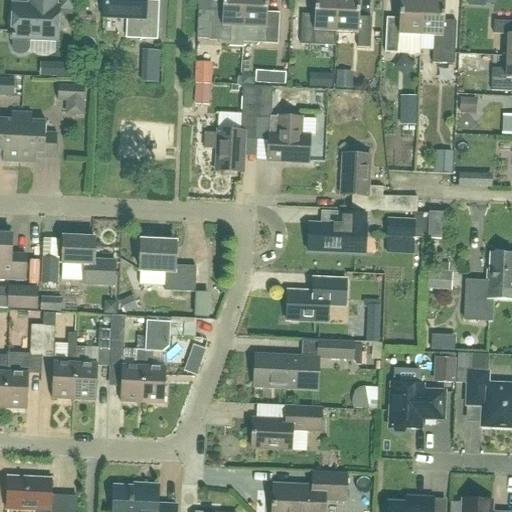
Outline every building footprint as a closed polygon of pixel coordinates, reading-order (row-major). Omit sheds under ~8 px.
[(56,9),(56,0),(30,0),(30,8),(13,7),(11,40),(12,40),(12,49),(14,53),(18,56),(23,56),(27,54),(30,50),(30,41),(57,42),(59,9),(56,9)] [(73,11),(73,0),(61,0),(61,11),(73,11)] [(145,0),(104,0),(103,21),(129,22),(128,41),(138,41),(158,42),(159,4),(146,3),(145,0)] [(245,30),(246,0),(223,0),(223,13),(199,11),(197,41),(230,42),(243,43),(243,44),(244,44),(245,30)] [(246,0),(245,30),(244,44),(278,46),(279,15),(267,15),(267,0),(246,0)] [(336,34),(337,0),(315,0),(314,17),(302,16),(300,46),(314,47),(335,48),(335,34),(336,34)] [(337,0),(336,34),(358,35),(357,49),(370,49),(371,19),(359,19),(360,0),(337,0)] [(421,38),(422,0),(400,0),(399,21),(386,20),(385,54),(418,56),(419,38),(421,38)] [(438,0),(422,0),(421,38),(433,38),(432,52),(431,64),(454,65),(456,23),(443,23),(444,0),(438,0)] [(507,58),(511,58),(511,23),(494,23),(494,36),(508,36),(507,58)] [(421,38),(420,51),(432,52),(433,38),(421,38)] [(492,70),(491,92),(511,93),(511,58),(507,58),(507,71),(492,70)] [(70,65),(40,64),(40,78),(70,79),(70,65)] [(212,85),(212,69),(197,68),(196,85),(212,85)] [(143,70),(142,84),(158,85),(159,71),(143,70)] [(275,74),(256,73),(256,85),(273,85),(285,86),(286,74),(275,74)] [(243,75),(243,86),(253,86),(254,81),(248,75),(243,75)] [(337,76),(336,89),(351,89),(352,76),(337,76)] [(311,88),(333,89),(334,78),(311,77),(311,88)] [(0,97),(13,98),(14,81),(0,80),(0,97)] [(84,87),(58,86),(57,102),(83,103),(84,87)] [(197,86),(196,104),(208,104),(209,86),(197,86)] [(257,142),(260,88),(242,87),(241,116),(240,134),(218,133),(218,136),(205,135),(205,151),(217,151),(216,173),(243,175),(245,142),(257,142)] [(260,88),(257,142),(269,143),(268,163),(309,165),(310,137),(301,137),(302,119),(270,118),(272,89),(260,88)] [(461,99),(460,114),(471,114),(472,100),(461,99)] [(415,102),(401,102),(401,126),(415,126),(415,102)] [(219,114),(218,133),(240,134),(241,116),(219,114)] [(19,165),(22,116),(12,115),(11,122),(0,121),(0,158),(3,159),(3,164),(19,165)] [(22,116),(19,165),(36,166),(36,160),(56,161),(57,136),(44,136),(45,124),(31,123),(32,116),(22,116)] [(511,116),(502,116),(501,137),(511,137),(511,116)] [(302,119),(301,137),(310,137),(313,138),(314,120),(302,119)] [(417,214),(417,200),(417,199),(382,198),(383,189),(369,188),(370,157),(342,156),(341,197),(352,197),(352,211),(386,213),(417,214)] [(437,157),(436,173),(451,174),(452,157),(437,157)] [(475,188),(476,176),(460,175),(459,187),(475,188)] [(309,226),(308,254),(349,255),(365,256),(366,239),(367,215),(343,215),(342,227),(309,226)] [(386,240),(412,241),(413,221),(386,220),(386,240)] [(11,258),(12,238),(0,236),(0,281),(25,283),(26,259),(11,258)] [(114,288),(115,264),(93,263),(95,241),(63,240),(61,266),(85,267),(84,283),(98,284),(98,288),(114,288)] [(175,245),(142,243),(140,285),(165,287),(165,293),(195,294),(196,269),(174,268),(175,245)] [(511,302),(511,255),(490,255),(489,273),(487,273),(487,282),(463,281),(461,321),(490,323),(491,301),(511,302)] [(27,283),(36,283),(38,260),(28,260),(27,283)] [(40,285),(55,285),(57,285),(58,260),(41,260),(40,285)] [(61,282),(84,283),(85,267),(61,266),(61,282)] [(452,273),(448,273),(427,272),(426,291),(451,292),(452,273)] [(344,307),(346,283),(318,282),(317,294),(288,293),(287,323),(327,325),(328,307),(344,307)] [(36,312),(37,288),(7,287),(7,290),(6,307),(6,310),(36,312)] [(60,300),(41,299),(40,311),(59,313),(60,300)] [(105,307),(105,314),(116,315),(116,304),(109,304),(105,307)] [(367,323),(367,343),(378,344),(379,324),(380,308),(368,307),(367,323)] [(43,328),(42,360),(53,360),(55,328),(55,315),(43,314),(42,328),(43,328)] [(111,317),(109,368),(122,369),(123,369),(125,318),(111,317)] [(144,353),(142,405),(164,406),(166,371),(152,370),(153,355),(162,355),(169,349),(170,325),(146,324),(145,353),(144,353)] [(43,328),(42,328),(31,327),(30,355),(30,359),(42,360),(43,328)] [(76,349),(74,402),(96,403),(97,368),(109,369),(110,332),(98,332),(97,367),(84,367),(85,350),(76,349)] [(74,402),(76,349),(76,335),(68,335),(67,366),(53,365),(51,401),(74,402)] [(353,362),(354,345),(319,343),(318,360),(353,362)] [(194,347),(190,358),(200,362),(204,351),(194,347)] [(122,369),(120,404),(142,405),(144,353),(136,353),(135,369),(123,369),(122,369)] [(8,358),(5,411),(27,412),(30,359),(30,355),(8,354),(8,358)] [(511,429),(511,386),(487,385),(488,374),(471,373),(472,356),(457,356),(456,385),(467,385),(466,407),(482,407),(481,428),(511,429)] [(318,360),(301,359),(255,357),(254,389),(317,392),(318,360)] [(437,384),(453,384),(455,360),(438,359),(437,384)] [(443,420),(444,394),(422,393),(422,387),(392,385),(390,430),(393,430),(395,433),(404,434),(405,430),(420,431),(421,420),(443,420)] [(321,434),(321,410),(285,409),(285,422),(252,421),(251,451),(292,452),(292,433),(309,433),(321,434)] [(346,504),(347,477),(313,475),(312,489),(274,487),(272,511),(324,511),(325,503),(346,504)] [(75,511),(76,498),(49,497),(50,483),(9,481),(7,510),(35,511),(34,511),(75,511)] [(157,507),(158,488),(140,487),(139,490),(113,489),(112,511),(176,511),(176,508),(157,507)] [(432,511),(433,500),(415,499),(415,505),(387,504),(386,511),(432,511)] [(491,511),(492,503),(462,501),(461,511),(491,511)]
